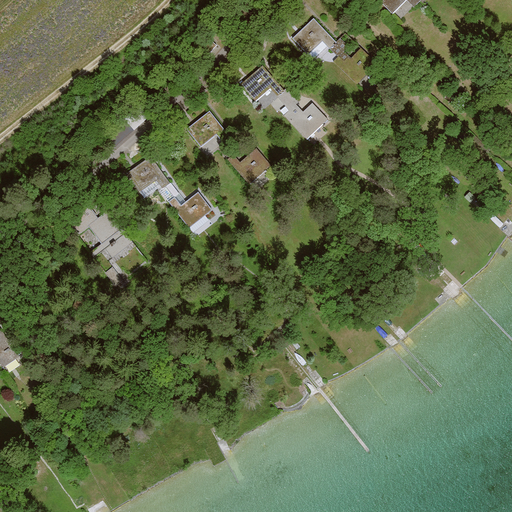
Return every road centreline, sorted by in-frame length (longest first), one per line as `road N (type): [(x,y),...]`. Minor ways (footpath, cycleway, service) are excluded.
road 1 (residential): [(0,237),(115,153),(270,0)]
road 2 (track): [(0,138),(167,0)]
